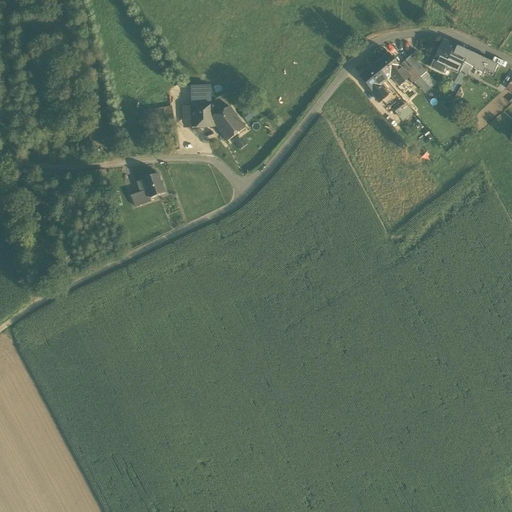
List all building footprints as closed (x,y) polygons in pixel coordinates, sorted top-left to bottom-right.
[(444,41),(434,61),(441,64),(444,66),(449,56),(454,45),(444,41)] [(454,45),(449,56),(462,62),(464,63),(466,58),(469,52),(454,45)] [(466,58),(464,63),(471,67),(481,73),(484,68),(487,61),(469,52),(466,58)] [(386,79),(391,76),(400,68),(399,66),(389,54),(375,65),(386,79)] [(411,55),(405,60),(420,78),(420,77),(426,72),(411,55)] [(457,72),(462,62),(449,56),(444,66),(446,67),(457,72)] [(414,83),(420,78),(405,60),(399,66),(400,68),(406,74),(407,74),(410,77),(409,77),(414,83)] [(438,71),(441,64),(434,61),(431,67),(438,71)] [(487,61),(484,68),(494,73),(497,65),(487,61)] [(453,81),(461,84),(471,67),(464,63),(462,62),(457,72),(453,81)] [(382,83),(386,79),(375,65),(361,77),(372,90),(370,91),(379,102),(387,95),(379,85),(382,83)] [(406,74),(400,68),(391,76),(399,86),(409,77),(410,77),(407,74),(406,74)] [(484,68),(481,73),(490,78),(494,73),(484,68)] [(436,84),(426,72),(420,77),(420,78),(430,89),(436,84)] [(420,78),(414,83),(425,94),(430,89),(420,78)] [(394,97),(382,83),(379,85),(387,95),(379,102),(383,106),(394,97)] [(210,105),(211,105),(210,85),(190,86),(191,106),(207,106),(207,103),(210,103),(210,105)] [(434,94),(428,99),(435,106),(441,102),(434,94)] [(191,128),(216,127),(227,141),(245,128),(229,107),(215,115),(214,105),(211,105),(210,105),(210,103),(207,103),(207,106),(191,106),(190,106),(183,107),(184,128),(191,128)] [(406,105),(396,112),(403,120),(412,113),(406,105)] [(144,112),(151,151),(178,147),(171,107),(144,112)] [(243,114),(247,120),(257,113),(253,107),(243,114)] [(247,144),(242,138),(235,143),(240,150),(247,144)] [(147,190),(149,199),(150,198),(164,194),(165,193),(161,184),(158,174),(143,179),(143,180),(147,190)] [(140,193),(147,190),(143,180),(136,183),(140,193)] [(170,181),(161,184),(165,193),(164,194),(165,196),(174,193),(170,181)] [(130,196),(134,207),(150,201),(150,198),(149,199),(147,190),(140,193),(130,196)]
